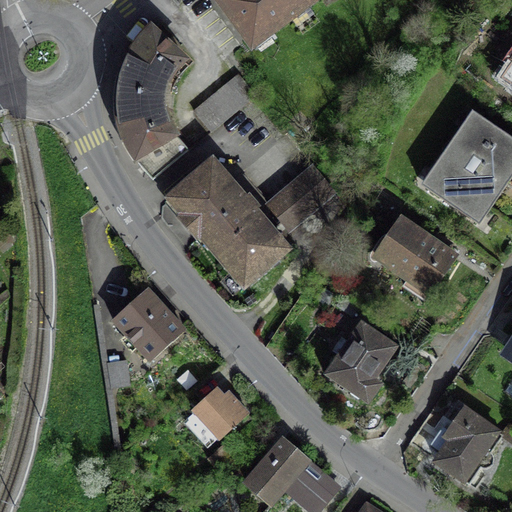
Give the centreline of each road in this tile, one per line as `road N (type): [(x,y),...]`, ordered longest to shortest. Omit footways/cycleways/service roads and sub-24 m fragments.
road 1 (residential): [(67,98),(127,209),(170,266),(320,425),(375,470)]
road 2 (residential): [(375,470),(511,274)]
